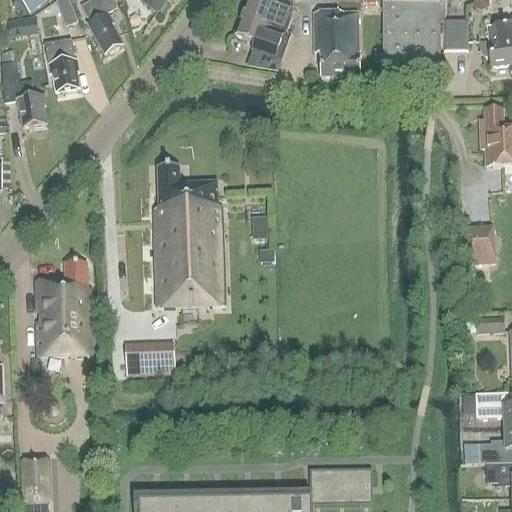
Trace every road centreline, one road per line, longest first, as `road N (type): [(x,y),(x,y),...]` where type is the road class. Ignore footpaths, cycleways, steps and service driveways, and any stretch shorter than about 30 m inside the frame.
road 1 (unclassified): [(166,64),(319,95),(479,99)]
road 2 (unclassified): [(0,268),(166,64)]
road 3 (unknown): [(92,155),(126,340)]
